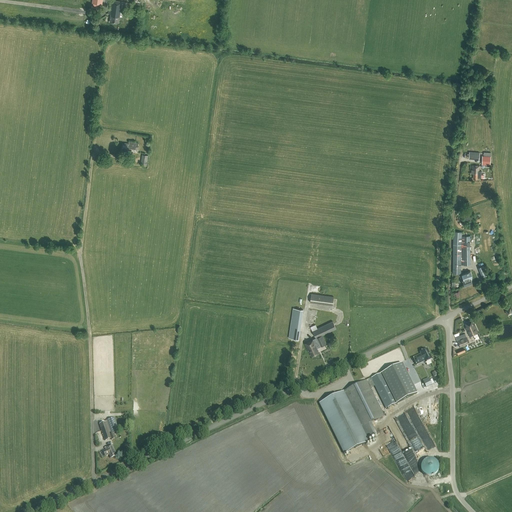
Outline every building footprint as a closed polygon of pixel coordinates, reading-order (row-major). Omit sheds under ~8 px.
[(110,14),(110,20),(110,22),(119,23),(119,17),(122,17),(123,8),(140,10),(141,4),(129,2),(129,3),(128,3),(128,2),(110,0),(108,13),(110,14)] [(137,152),(138,143),(129,141),(128,143),(125,143),(125,144),(123,144),(122,149),(124,149),(124,150),(137,152)] [(490,164),(491,152),(484,152),(483,156),(483,158),(482,158),(482,164),(490,165),(490,164)] [(481,171),(479,171),(479,166),(472,165),(472,173),(473,173),(473,179),(477,179),(477,178),(481,178),(481,171)] [(452,245),(452,273),(460,273),(461,265),(470,265),(470,236),(461,236),(462,232),(453,232),(452,245)] [(462,281),(465,286),(472,283),(470,277),(472,276),(470,272),(462,275),(464,280),(462,281)] [(333,297),(311,293),(310,302),(332,305),(333,297)] [(299,339),(303,310),(293,308),(288,338),(299,339)] [(470,336),(478,333),(475,325),(474,325),(472,320),(465,323),(467,328),(466,328),(467,330),(470,336)] [(312,356),(319,353),(318,350),(319,350),(315,342),(317,341),(320,347),(326,344),(322,335),(336,328),(333,321),(317,329),(315,325),(311,327),(316,338),(305,343),(309,352),(310,352),(312,356)] [(457,337),(458,340),(457,341),(459,346),(469,343),(465,334),(457,337)] [(432,360),(427,349),(420,352),(421,355),(413,358),(416,365),(425,361),(426,363),(432,360)] [(386,409),(398,403),(417,394),(402,363),(381,374),(343,392),(319,404),(344,454),(369,442),(368,440),(362,428),(371,423),(384,416),(370,388),(375,386),(386,409)] [(409,411),(422,440),(429,437),(428,436),(426,437),(424,434),(427,433),(416,408),(409,411)] [(115,438),(114,434),(113,433),(119,432),(114,417),(106,420),(107,422),(99,424),(105,440),(110,438),(111,440),(115,438)] [(429,448),(435,446),(432,439),(426,442),(429,448)] [(389,445),(408,484),(418,480),(409,461),(418,457),(415,452),(405,456),(397,441),(389,445)] [(109,455),(110,459),(115,457),(114,453),(115,452),(112,445),(105,448),(106,450),(103,452),(105,456),(109,455)] [(425,475),(441,476),(441,460),(435,459),(435,466),(426,465),(425,475)]
